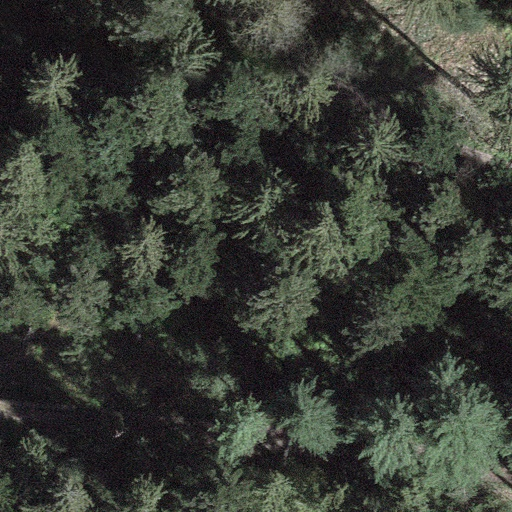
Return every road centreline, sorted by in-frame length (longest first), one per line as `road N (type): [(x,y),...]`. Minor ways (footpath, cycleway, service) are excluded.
road 1 (track): [(0,416),(511,501)]
road 2 (track): [(235,0),(388,124),(511,174)]
